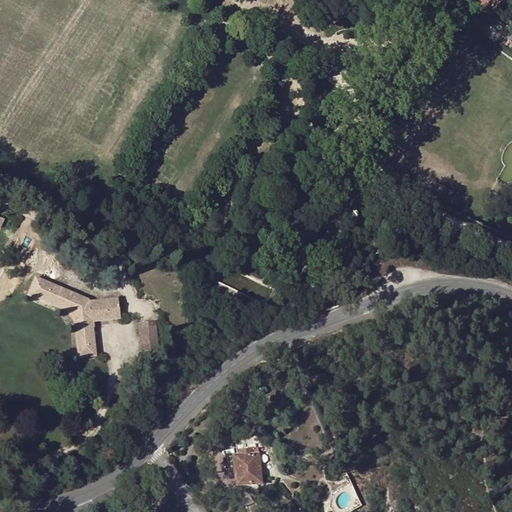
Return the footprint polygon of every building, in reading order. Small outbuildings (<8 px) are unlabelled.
[(465,0),(491,18),(501,2),(500,0),(465,0)] [(429,186),(452,193),(459,168),(424,158),(416,184),(428,188),(429,186)] [(349,186),(342,181),(335,182),(330,188),(331,196),(337,201),(344,200),(349,194),(349,186)] [(91,322),(115,319),(114,314),(119,313),(117,299),(89,302),(88,300),(35,278),(28,295),(66,311),(74,322),(78,358),(95,356),(91,322)] [(148,326),(139,327),(141,351),(158,349),(156,326),(148,326)] [(239,456),(234,457),(236,474),(237,487),(261,484),(258,454),(254,455),(253,448),(239,450),(239,456)] [(236,474),(234,457),(227,457),(229,474),(236,474)]
